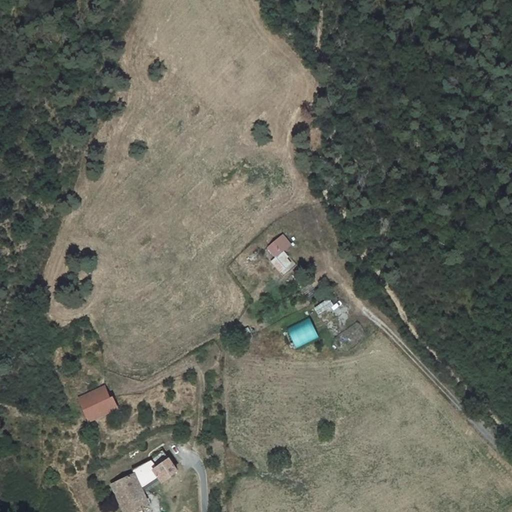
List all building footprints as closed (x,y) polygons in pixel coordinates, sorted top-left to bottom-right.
[(270,274),(278,283),(285,277),(282,274),(285,272),(278,265),(286,259),(278,249),(265,261),(273,272),(270,274)] [(296,347),(318,336),(309,317),(287,327),(296,347)] [(70,395),(75,406),(107,392),(102,380),(70,395)] [(117,400),(112,389),(107,392),(112,402),(117,400)] [(75,406),(81,416),(112,402),(107,392),(75,406)] [(160,472),(166,482),(178,476),(171,465),(160,472)] [(125,485),(137,511),(152,511),(148,506),(153,504),(138,477),(125,485)]
